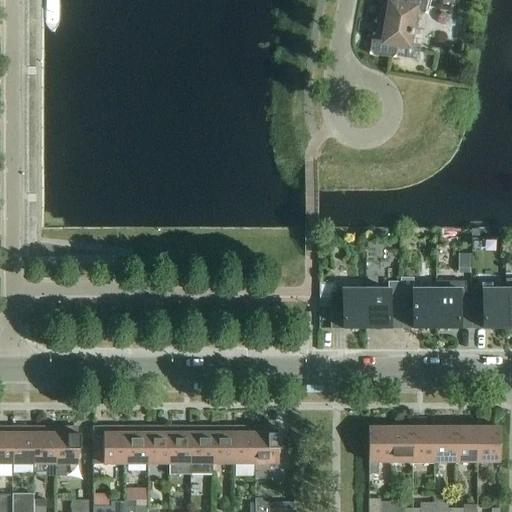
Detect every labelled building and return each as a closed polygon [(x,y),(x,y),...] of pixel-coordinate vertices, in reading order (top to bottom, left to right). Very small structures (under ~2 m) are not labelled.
[(370,56),(396,59),(398,45),(410,47),(412,35),(415,36),(416,30),(413,30),(416,13),(428,16),(431,0),(380,0),(375,24),(373,34),(370,56)] [(470,230),(470,239),(478,239),(478,230),(470,230)] [(458,274),(470,274),(470,263),(458,263),(458,274)] [(435,330),(470,330),(470,300),(464,300),(464,283),(435,283),(435,291),(435,330)] [(330,330),(365,330),(365,291),(342,291),(341,294),(330,294),(330,330)] [(365,330),(400,330),(400,300),(388,300),(388,291),(365,291),(365,330)] [(400,330),(435,330),(435,291),(412,291),(412,300),(400,300),(400,330)] [(470,330),(505,330),(505,291),(482,291),(482,300),(470,300),(470,330)] [(11,428),(0,428),(0,465),(11,466),(11,428)] [(33,428),(11,428),(11,466),(33,466),(33,428)] [(54,428),(33,428),(33,466),(54,466),(54,428)] [(54,428),(54,466),(54,477),(65,477),(65,466),(77,466),(77,428),(54,428)] [(92,465),(125,465),(125,428),(92,428),(92,438),(92,465)] [(125,465),(146,465),(146,428),(125,428),(125,465)] [(146,465),(168,465),(168,428),(146,428),(146,465)] [(189,465),(189,428),(168,428),(168,465),(168,475),(190,475),(189,465)] [(211,465),(211,428),(189,428),(189,465),(190,475),(211,475),(211,465)] [(211,465),(233,465),(233,428),(211,428),(211,465)] [(233,465),(254,465),(254,428),(233,428),(233,465)] [(254,465),(254,480),(269,480),(269,465),(277,465),(277,428),(254,428),(254,465)] [(367,464),(390,464),(390,428),(367,428),(367,464)] [(390,464),(411,464),(411,428),(390,428),(390,464)] [(411,464),(433,464),(433,428),(411,428),(411,464)] [(433,464),(454,464),(454,428),(433,428),(433,464)] [(454,464),(476,464),(476,428),(454,428),(454,464)] [(476,428),(476,464),(498,464),(498,428),(476,428)] [(12,496),(11,511),(32,511),(33,501),(33,496),(12,496)] [(254,500),(254,511),(280,511),(280,504),(264,504),(260,500),(254,500)] [(367,500),(367,511),(379,511),(379,500),(367,500)] [(43,511),(44,501),(33,501),(32,511),(43,511)] [(124,511),(134,511),(135,501),(124,501),(125,503),(124,511)] [(71,502),(71,511),(87,511),(88,502),(71,502)] [(124,511),(125,503),(110,503),(110,507),(105,507),(105,511),(124,511)]
